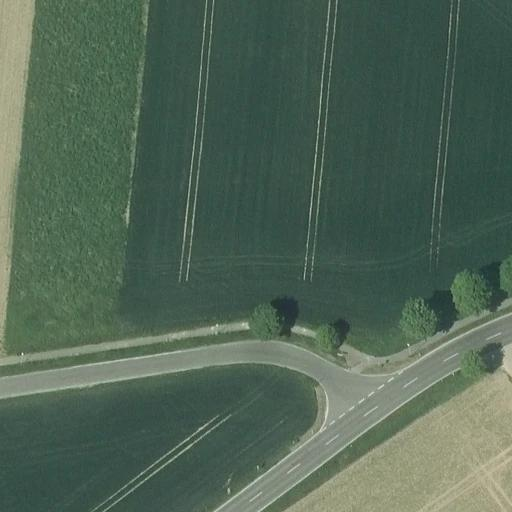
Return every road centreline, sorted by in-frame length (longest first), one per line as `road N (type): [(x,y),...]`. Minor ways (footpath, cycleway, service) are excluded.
road 1 (unclassified): [(0,387),(257,351),(283,353),(377,400)]
road 2 (secondary): [(227,511),(377,400)]
road 3 (secondary): [(377,400),(511,327)]
